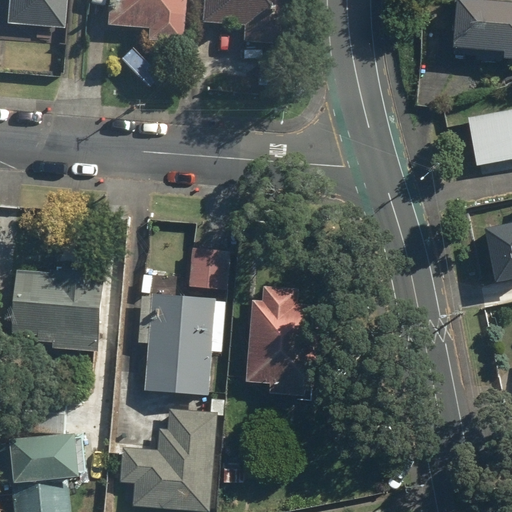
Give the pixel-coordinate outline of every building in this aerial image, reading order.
[(5,0),(4,25),(60,29),(62,0),(5,0)] [(179,0),(105,0),(104,29),(143,31),(142,48),(178,49),(179,0)] [(198,0),(197,27),(240,28),(239,45),(282,47),(283,0),(198,0)] [(511,0),(476,0),(476,1),(470,0),(455,0),(451,50),(472,51),(472,59),(511,62),(511,0)] [(511,112),(469,118),(475,165),(511,160),(511,112)] [(511,224),(473,232),(485,291),(511,286),(511,224)] [(226,289),(228,251),(188,250),(187,288),(226,289)] [(102,279),(13,274),(10,335),(36,337),(36,341),(50,342),(50,349),(98,351),(102,279)] [(263,302),(249,301),(245,383),(270,384),(270,395),(318,397),(323,308),(296,306),(297,289),(263,288),(263,302)] [(221,352),(223,300),(140,296),(138,342),(147,343),(145,391),(207,395),(209,352),(221,352)] [(134,483),(133,506),(209,511),(215,416),(223,416),(225,401),(211,400),(210,412),(167,409),(166,429),(158,429),(157,451),(123,448),(121,482),(134,483)] [(76,479),(73,434),(0,439),(0,485),(10,485),(11,511),(71,511),(69,479),(76,479)] [(215,482),(241,483),(242,463),(216,462),(215,482)]
